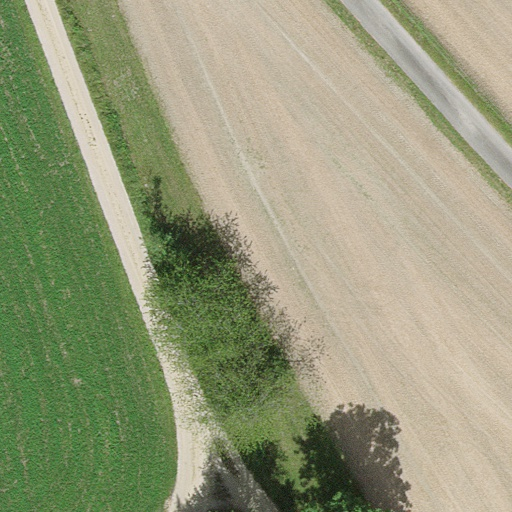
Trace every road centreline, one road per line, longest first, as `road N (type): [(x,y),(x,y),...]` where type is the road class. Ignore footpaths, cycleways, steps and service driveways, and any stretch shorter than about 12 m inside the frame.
road 1 (track): [(200,429),(39,0)]
road 2 (unclassified): [(511,178),(349,0)]
